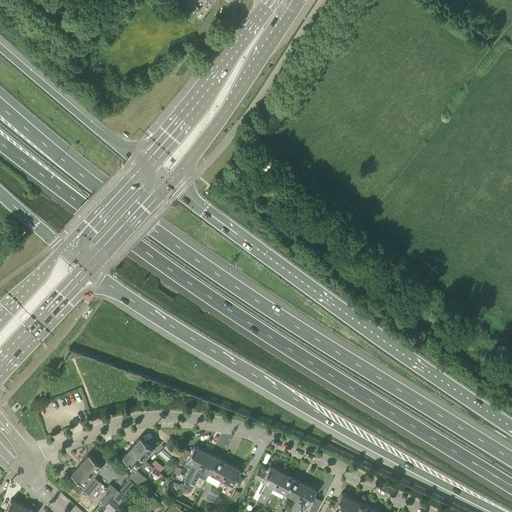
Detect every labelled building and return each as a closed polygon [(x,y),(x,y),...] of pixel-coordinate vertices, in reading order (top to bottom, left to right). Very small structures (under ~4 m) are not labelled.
[(131,448),(145,460),(154,450),(140,437),(131,448)] [(173,455),(177,450),(168,442),(163,447),(173,455)] [(190,452),(185,449),(178,463),(184,465),(186,461),(193,464),(191,467),(196,470),(206,452),(194,446),(190,452)] [(145,460),(131,448),(122,457),(136,469),(145,460)] [(209,473),(217,458),(206,452),(196,470),(189,483),(194,485),(198,476),(206,479),(209,473)] [(80,465),(93,477),(102,467),(88,455),(80,465)] [(217,458),(209,473),(215,476),(214,477),(218,479),(219,478),(221,479),(229,464),(217,458)] [(158,463),(154,468),(159,472),(163,467),(158,463)] [(229,464),(221,479),(232,485),(233,484),(238,486),(243,478),(237,475),(240,469),(229,464)] [(93,477),(80,465),(71,475),(85,487),(82,490),(88,495),(100,483),(93,477)] [(258,469),(254,477),(267,484),(258,500),(265,503),(274,487),(282,472),(270,466),(266,473),(258,469)] [(136,470),(130,477),(131,477),(130,477),(132,479),(140,485),(146,478),(136,470)] [(282,472),(274,487),(285,493),(293,478),(282,472)] [(293,478),(285,493),(297,499),(305,484),(293,478)] [(115,495),(119,491),(110,483),(106,487),(115,494),(115,495)] [(303,503),(308,505),(316,489),(305,484),(297,499),(294,504),(301,508),(303,503)] [(205,498),(213,502),(215,497),(212,496),(216,489),(211,487),(205,498)] [(236,501),(240,492),(235,489),(230,499),(236,501)] [(109,491),(100,501),(104,505),(113,494),(109,491)] [(128,511),(119,503),(125,496),(119,491),(115,495),(115,494),(106,504),(113,510),(111,511),(128,511)] [(340,511),(339,511),(346,511),(353,499),(341,492),(334,508),(340,511)] [(19,511),(23,505),(11,499),(4,511),(19,511)] [(353,499),(346,511),(361,511),(365,505),(353,499)]
